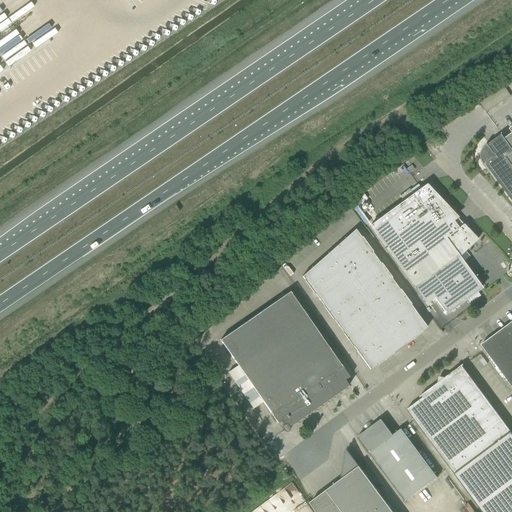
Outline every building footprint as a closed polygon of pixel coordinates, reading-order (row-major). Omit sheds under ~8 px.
[(484,109),(509,97),(505,88),(480,99),(484,109)] [(511,126),(509,129),(511,133),(504,138),(501,134),(489,144),(489,145),(487,147),(486,147),(485,148),(485,149),(484,150),(484,151),(483,152),(483,153),(483,154),(483,155),(483,156),(483,157),(483,158),(483,159),(484,160),(484,161),(485,162),(486,164),(485,165),(511,201),(511,126)] [(468,248),(477,240),(471,233),(470,234),(468,231),(469,230),(463,224),(458,228),(451,220),(455,217),(426,186),(370,227),(424,303),(425,302),(433,296),(446,313),(481,287),(459,257),(465,251),(463,249),(467,247),(468,248)] [(302,277),(370,370),(427,328),(355,230),(302,277)] [(290,292),(257,315),(320,405),(348,386),(345,381),(349,378),(341,367),(290,292)] [(320,405),(257,315),(220,340),(272,415),(271,415),(277,424),(280,422),(283,425),(282,426),(282,428),(282,429),(283,431),(285,432),(286,432),(288,432),(289,431),(289,429),(289,427),(287,425),(291,423),(292,425),(320,405)] [(511,322),(485,345),(481,345),(511,387),(511,322)] [(422,398),(406,410),(482,511),(511,511),(511,433),(462,366),(421,396),(422,398)] [(357,437),(363,445),(405,502),(437,478),(401,429),(393,435),(381,419),(357,437)] [(338,507),(331,511),(392,511),(346,450),(342,479),(326,491),(338,507)]
